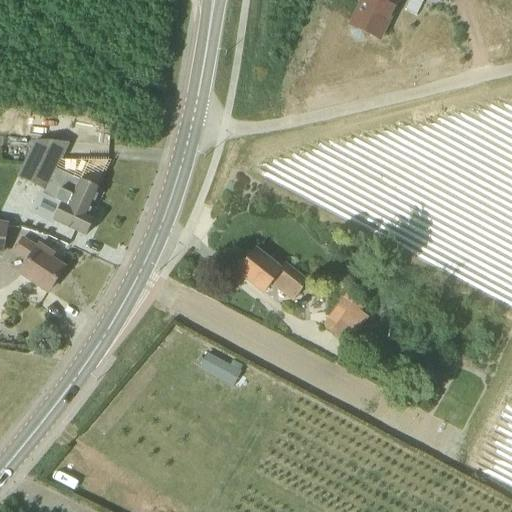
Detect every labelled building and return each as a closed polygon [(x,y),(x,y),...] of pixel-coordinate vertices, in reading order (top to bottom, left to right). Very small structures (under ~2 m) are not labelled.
[(364,0),(351,27),(377,40),(395,5),(398,0),(364,0)] [(19,178),(45,191),(55,170),(67,145),(68,143),(37,141),(36,143),(19,178)] [(88,216),(100,190),(55,170),(45,191),(42,195),(62,204),(54,222),(86,237),(94,218),(88,216)] [(37,249),(22,239),(14,251),(29,261),(21,274),(48,293),(64,269),(51,260),(53,255),(39,246),(37,249)] [(256,250),(238,273),(264,293),(272,283),(294,300),(308,282),(285,265),(281,270),(256,250)] [(373,316),(363,309),(365,305),(349,293),(326,323),(342,335),(345,332),(355,340),(373,316)] [(205,350),(196,366),(232,386),(241,369),(205,350)]
